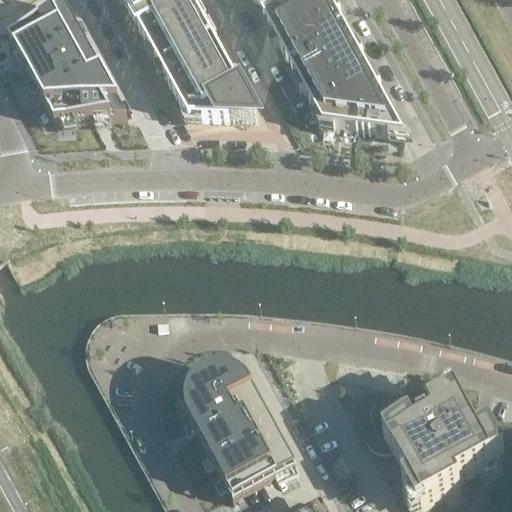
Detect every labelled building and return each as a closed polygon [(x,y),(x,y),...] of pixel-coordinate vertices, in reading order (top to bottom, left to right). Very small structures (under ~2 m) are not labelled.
[(119,0),(187,124),(257,126),(243,102),(244,101),(239,92),(188,0),(119,0)] [(249,0),(272,40),(273,39),(279,52),(278,52),(322,132),(355,137),(355,138),(357,138),(357,137),(362,138),(361,139),(363,139),(364,138),(368,139),(368,140),(370,140),(370,139),(403,144),(369,80),(359,61),(358,61),(351,48),(352,48),(331,10),(330,11),(323,0),(249,0)] [(64,14),(9,44),(8,45),(54,130),(93,128),(107,127),(127,125),(66,13),(64,14)] [(186,408),(185,414),(186,420),(187,425),(190,430),(190,431),(191,430),(192,431),(194,429),(199,438),(197,440),(196,441),(233,509),(296,475),(252,396),(249,391),(246,387),(241,383),(236,381),(231,379),(226,378),(220,377),(214,378),(209,379),(204,382),(199,385),(195,388),(191,393),(189,398),(187,403),(186,408)] [(375,413),(378,399),(373,399),(371,399),(369,399),(366,400),(372,413),(373,413),(375,413)] [(385,401),(378,399),(375,413),(383,414),(385,401)] [(357,409),(371,415),(372,413),(366,400),(366,401),(365,401),(364,401),(364,402),(363,402),(362,402),(362,403),(361,403),(361,404),(360,404),(360,405),(359,405),(359,406),(359,407),(358,407),(358,408),(357,409)] [(458,406),(459,406),(456,400),(428,415),(430,420),(387,444),(385,445),(392,457),(408,486),(402,489),(414,511),(424,511),(460,493),(457,488),(499,465),(484,438),(477,441),(458,406)] [(393,402),(385,401),(383,414),(390,416),(393,402)] [(390,416),(399,417),(401,404),(393,402),(390,416)] [(356,416),(356,417),(356,418),(356,419),(356,420),(370,417),(370,416),(371,415),(357,409),(357,410),(357,411),(356,411),(356,412),(356,413),(356,414),(356,415),(356,416)] [(370,417),(356,420),(356,421),(357,421),(357,422),(357,423),(357,424),(357,425),(358,425),(358,426),(358,427),(358,428),(359,429),(372,425),(370,417)] [(361,436),(361,437),(375,432),(372,425),(359,429),(361,436)] [(377,439),(375,432),(361,437),(362,437),(362,438),(362,439),(363,439),(363,440),(363,441),(363,442),(364,442),(364,443),(364,444),(365,444),(377,439)] [(378,440),(377,439),(365,444),(365,445),(365,446),(366,446),(366,447),(366,448),(367,448),(367,449),(367,450),(368,450),(368,451),(369,451),(369,452),(370,452),(370,453),(381,441),(378,440)] [(384,442),(381,441),(370,453),(371,453),(371,454),(372,454),(372,455),(373,455),(374,455),(374,456),(375,456),(376,456),(376,457),(377,457),(378,457),(378,458),(379,458),(380,458),(381,458),(384,442)] [(391,457),(392,457),(385,445),(387,444),(387,443),(384,442),(381,458),(383,458),(386,458),(388,458),(391,457)]
